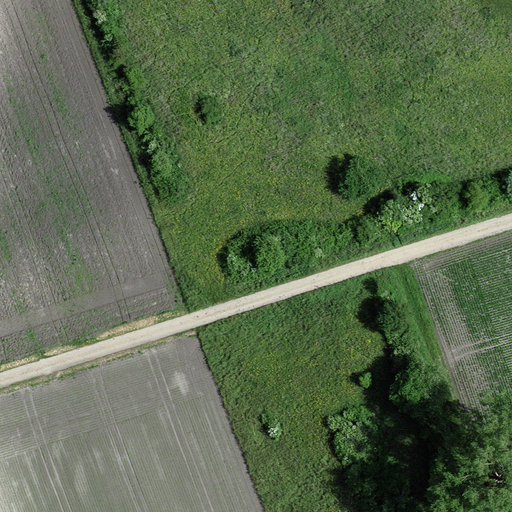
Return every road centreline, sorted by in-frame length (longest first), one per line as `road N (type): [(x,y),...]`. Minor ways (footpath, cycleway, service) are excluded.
road 1 (track): [(0,377),(511,214)]
road 2 (track): [(84,0),(195,315)]
road 3 (track): [(404,248),(502,511)]
